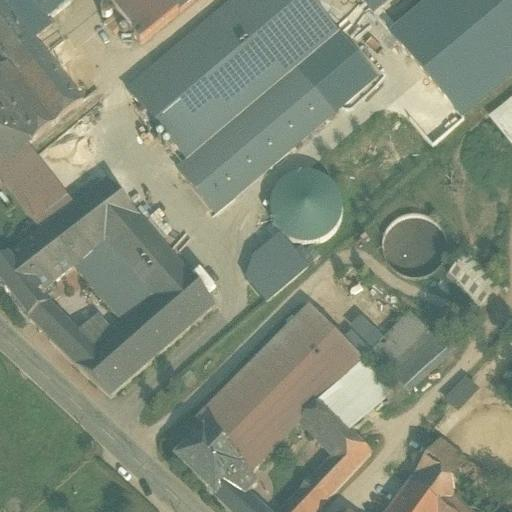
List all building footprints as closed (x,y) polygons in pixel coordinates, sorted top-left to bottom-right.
[(1,0),(0,1),(0,170),(26,149),(83,105),(35,44),(24,29),(1,0)] [(24,29),(36,19),(34,16),(21,0),(1,0),(24,29)] [(21,0),(34,16),(52,2),(50,0),(21,0)] [(127,0),(111,14),(143,51),(201,0),(127,0)] [(304,0),(239,0),(124,98),(185,169),(296,75),(338,38),(304,0)] [(471,0),(479,9),(465,0),(450,0),(398,41),(409,54),(417,48),(427,60),(439,51),(448,37),(450,39),(452,36),(462,27),(468,19),(476,13),(482,20),(495,0),(471,0)] [(36,19),(24,29),(35,44),(48,34),(36,19)] [(185,169),(178,175),(215,218),(333,117),(296,75),(185,169)] [(511,103),(488,123),(511,152),(511,103)] [(26,149),(0,170),(0,183),(4,188),(36,161),(26,149)] [(36,161),(4,188),(40,236),(42,235),(74,210),(36,161)] [(342,219),(341,207),(337,196),(330,186),(320,180),(308,177),(296,178),(285,183),(277,191),(271,202),(269,214),(271,226),(277,236),(286,244),(297,249),(309,249),(321,246),(331,240),(338,230),(342,219)] [(185,275),(107,185),(74,210),(42,235),(74,269),(104,246),(152,303),(185,275)] [(74,269),(42,235),(40,236),(0,266),(0,286),(28,322),(40,334),(58,314),(49,306),(46,308),(37,297),(72,270),(74,269)] [(278,238),(237,276),(264,306),(306,269),(278,238)] [(74,269),(72,270),(121,328),(152,303),(104,246),(74,269)] [(502,291),(468,258),(446,280),(480,314),(502,291)] [(80,335),(58,314),(40,334),(76,370),(110,401),(215,310),(185,275),(152,303),(121,328),(116,332),(96,349),(80,335)] [(393,398),(309,312),(196,427),(202,434),(207,429),(253,475),(303,427),(323,452),(350,435),(357,430),(393,398)] [(100,315),(80,335),(96,349),(116,332),(100,315)] [(409,315),(370,356),(388,376),(430,337),(409,315)] [(452,351),(435,333),(430,337),(388,376),(405,395),(452,351)] [(253,475),(207,429),(202,434),(174,462),(225,511),(256,511),(260,509),(248,497),(260,484),(252,476),(253,475)] [(332,462),(285,511),(263,511),(260,509),(256,511),(318,511),(370,457),(350,435),(323,452),(332,462)] [(511,511),(511,505),(440,445),(407,491),(391,511),(511,511)] [(386,476),(362,509),(365,511),(391,511),(407,491),(386,476)]
